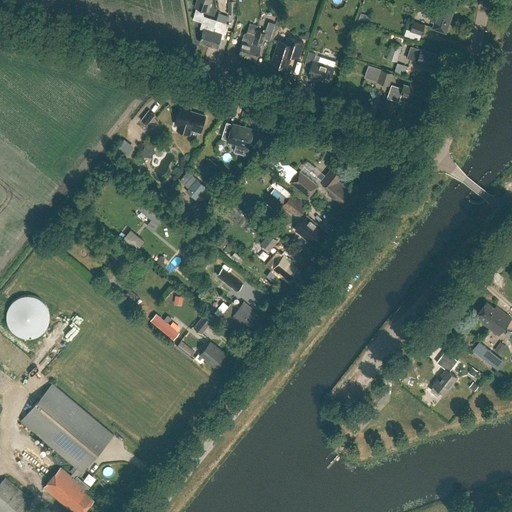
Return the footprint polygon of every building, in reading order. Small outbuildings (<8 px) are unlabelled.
[(197,0),(195,7),(209,12),(212,0),(197,0)] [(236,14),(236,0),(228,0),(228,14),(236,14)] [(455,7),(435,0),(425,0),(422,11),(434,15),(432,21),(434,22),(432,28),(446,33),(455,7)] [(220,14),(218,21),(209,46),(217,48),(220,39),(224,40),(229,25),(227,24),(229,17),(220,14)] [(200,43),(209,46),(218,21),(205,16),(202,24),(201,28),(203,29),(202,33),(203,33),(200,43)] [(248,58),(257,60),(260,51),(261,52),(265,37),(270,39),(275,23),(269,21),(266,30),(265,29),(264,32),(257,30),(248,58)] [(422,35),(425,24),(413,21),(410,31),(422,35)] [(241,45),(242,46),(239,55),(248,58),(257,30),(256,30),(258,26),(250,23),(249,27),(246,35),(254,37),(252,44),(250,43),(252,39),(243,36),(241,45)] [(299,57),(304,42),(288,37),(287,43),(279,41),(272,63),(287,68),(291,55),(299,57)] [(403,46),(392,42),(387,58),(397,61),(403,46)] [(433,66),(437,55),(411,46),(407,58),(433,66)] [(329,82),(334,67),(313,61),(316,54),(309,52),(305,65),(311,67),(308,75),(329,82)] [(367,72),(379,76),(382,69),(369,65),(367,72)] [(389,84),(393,73),(382,69),(379,76),(378,80),(389,84)] [(392,84),(390,89),(387,97),(399,101),(402,93),(407,95),(421,100),(425,89),(411,84),(410,86),(405,84),(403,88),(392,84)] [(181,105),(176,123),(180,125),(179,130),(189,133),(190,128),(202,131),(206,115),(190,110),(191,108),(181,105)] [(148,124),(155,114),(149,109),(142,119),(141,119),(148,124)] [(250,145),(254,131),(232,124),(228,139),(238,142),(238,141),(250,145)] [(206,164),(200,171),(211,180),(216,173),(206,164)] [(349,192),(344,188),(347,185),(339,179),(342,176),(331,168),(326,175),(328,177),(324,182),(331,188),(328,192),(341,202),(349,192)] [(298,172),(290,182),(310,197),(319,185),(300,169),(298,172)] [(288,198),(276,188),(271,193),(284,203),(288,198)] [(284,203),(283,205),(298,218),(308,206),(292,194),(288,198),(284,203)] [(274,212),(278,207),(269,200),(265,205),(274,212)] [(142,202),(138,208),(152,218),(147,225),(154,231),(164,218),(142,202)] [(307,216),(295,230),(315,246),(317,243),(324,234),(322,233),(324,230),(307,216)] [(269,233),(261,243),(270,251),(278,241),(269,233)] [(217,243),(205,234),(201,240),(213,249),(217,243)] [(193,250),(198,243),(192,238),(191,239),(187,244),(193,250)] [(289,278),(299,266),(292,261),(293,260),(285,254),(284,255),(278,249),(266,264),(273,270),(274,269),(279,273),(280,271),(289,278)] [(500,272),(507,264),(501,258),(494,267),(500,272)] [(239,290),(244,284),(223,267),(216,274),(238,291),(239,290)] [(183,304),(184,296),(176,295),(175,303),(183,304)] [(253,322),(258,316),(251,309),(252,308),(244,301),(240,306),(233,300),(230,304),(253,322)] [(498,335),(511,317),(496,305),(495,307),(488,301),(477,315),(483,320),(482,322),(498,335)] [(240,321),(248,328),(253,322),(230,304),(220,317),(228,324),(233,318),(239,323),(240,321)] [(180,332),(157,313),(151,320),(174,339),(180,332)] [(205,314),(194,327),(202,334),(213,320),(205,314)] [(217,367),(227,354),(211,341),(201,354),(199,352),(195,357),(201,362),(205,357),(217,367)] [(480,342),(473,351),(498,370),(505,361),(480,342)] [(457,377),(450,372),(458,360),(446,351),(437,362),(446,369),(433,385),(434,386),(431,390),(437,395),(441,391),(445,394),(457,377)] [(74,511),(83,511),(95,499),(85,491),(89,487),(78,477),(82,472),(114,435),(53,383),(21,420),(77,467),(71,475),(61,466),(44,487),(74,511)] [(0,482),(0,511),(22,511),(33,499),(5,476),(0,482)]
